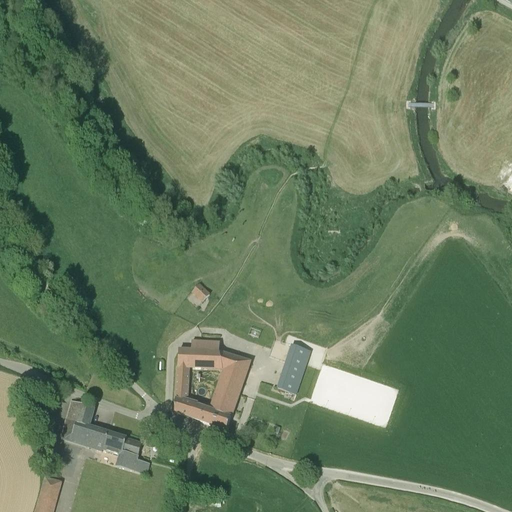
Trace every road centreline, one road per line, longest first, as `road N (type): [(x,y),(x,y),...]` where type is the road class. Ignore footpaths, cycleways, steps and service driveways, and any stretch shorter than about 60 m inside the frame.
road 1 (unclassified): [(163,420),(38,278),(0,198)]
road 2 (unclassified): [(496,511),(447,494),(324,472)]
road 3 (unclassified): [(163,420),(0,361)]
